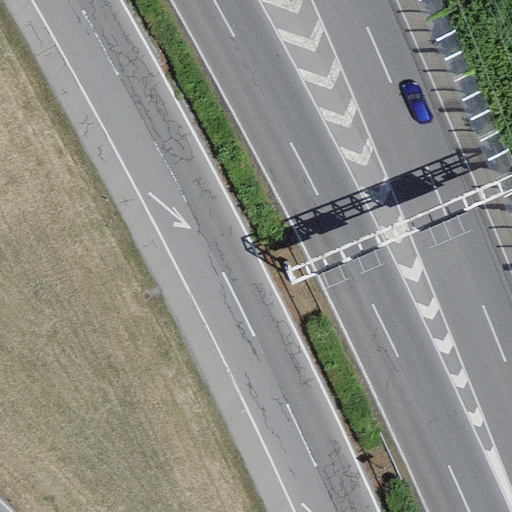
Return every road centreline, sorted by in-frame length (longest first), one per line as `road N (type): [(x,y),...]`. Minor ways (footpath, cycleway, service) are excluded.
road 1 (motorway): [(76,0),(200,227),(336,511)]
road 2 (motorway): [(468,511),(398,355),(214,0)]
road 3 (motorway): [(511,381),(355,0)]
